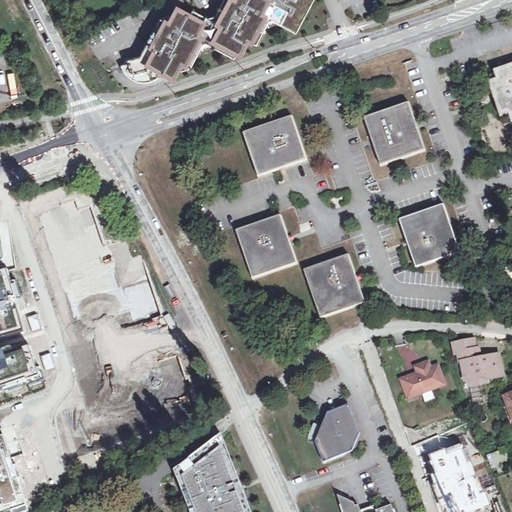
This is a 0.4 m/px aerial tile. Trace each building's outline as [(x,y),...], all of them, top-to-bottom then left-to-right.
[(157,12),(142,38),(134,50),(120,54),(121,57),(116,59),(118,64),(121,68),(125,72),(131,75),(135,76),(144,75),(149,73),(152,70),(155,68),(158,62),(165,67),(167,64),(169,66),(171,63),(185,59),(195,43),(209,39),(230,50),(232,46),(234,43),(236,45),(244,32),(248,35),(252,38),(262,22),(283,15),(293,21),(297,24),(304,11),(307,6),(310,0),(218,0),(210,14),(204,14),(189,6),(187,10),(177,5),(175,7),(172,6),(170,9),(157,12)] [(511,64),(485,74),(503,126),(511,122),(511,64)] [(381,165),(425,150),(417,126),(409,102),(365,118),(373,142),(381,165)] [(283,168),(307,159),(291,116),(243,133),(259,176),(283,168)] [(76,198),(34,213),(74,323),(133,301),(138,313),(153,308),(126,232),(107,239),(94,201),(79,207),(76,198)] [(416,268),(460,253),(443,204),(400,220),(408,244),(416,268)] [(253,279),(297,263),(289,241),(281,216),(237,231),(253,279)] [(321,318),(365,303),(359,287),(348,255),(305,270),(321,318)] [(7,270),(0,271),(0,340),(25,333),(7,270)] [(30,340),(0,349),(0,391),(42,378),(30,340)] [(455,356),(458,355),(458,353),(476,350),(474,340),(453,344),(455,356)] [(407,368),(418,361),(408,342),(396,348),(407,368)] [(458,353),(458,355),(460,364),(464,363),(467,382),(486,378),(486,381),(503,377),(498,356),(480,359),(478,350),(476,350),(458,353)] [(197,399),(181,351),(107,375),(113,393),(77,405),(87,435),(197,399)] [(423,364),(414,368),(417,374),(400,381),(403,389),(407,388),(411,399),(419,396),(420,392),(427,389),(432,391),(445,385),(438,366),(431,368),(426,370),(423,364)] [(486,378),(467,382),(469,388),(477,386),(487,384),(486,381),(486,378)] [(477,386),(469,388),(467,389),(471,408),(481,407),(477,386)] [(511,394),(503,398),(511,419),(511,394)] [(360,433),(348,405),(327,413),(315,443),(323,463),(352,452),(360,433)] [(216,439),(179,466),(196,511),(243,511),(241,504),(246,502),(241,490),(236,492),(216,439)] [(491,511),(463,439),(420,456),(442,511),(491,511)] [(10,447),(16,465),(26,462),(20,443),(10,447)] [(0,492),(2,497),(16,492),(18,498),(20,501),(30,498),(20,469),(13,472),(5,448),(0,450),(0,492)] [(505,464),(500,452),(487,457),(492,470),(505,464)] [(16,492),(2,497),(4,503),(18,498),(16,492)] [(354,504),(337,496),(342,511),(393,511),(391,506),(376,511),(375,511),(360,511),(358,506),(355,507),(354,504)]
